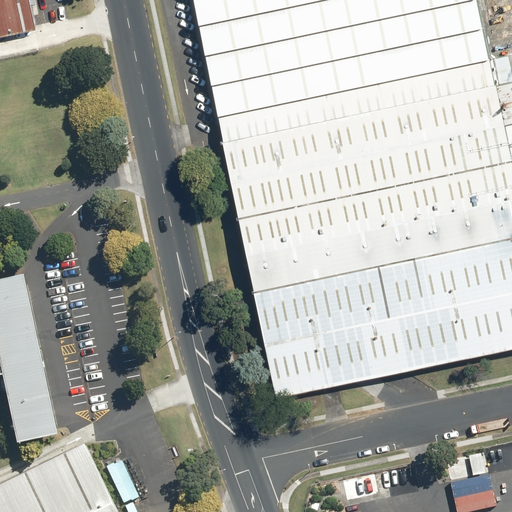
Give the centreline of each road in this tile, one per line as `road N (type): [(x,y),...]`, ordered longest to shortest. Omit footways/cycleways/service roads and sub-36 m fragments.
road 1 (secondary): [(125,0),(182,267),(237,462)]
road 2 (unclassified): [(511,405),(237,462)]
